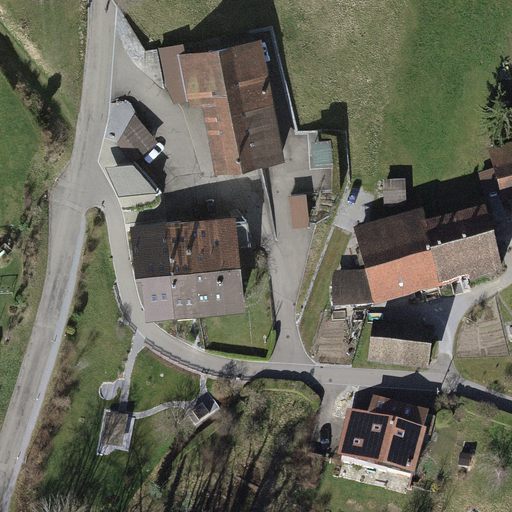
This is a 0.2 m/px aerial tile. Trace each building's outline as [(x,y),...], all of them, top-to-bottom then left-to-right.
[(183,44),(159,48),(167,89),(175,104),(189,101),(189,106),(203,103),(216,173),(283,161),(260,40),(185,54),(183,44)] [(160,141),(136,115),(118,144),(134,162),(160,141)] [(511,145),(489,152),(503,206),(511,204),(511,145)] [(135,164),(106,166),(119,196),(161,192),(135,164)] [(405,183),(383,184),(384,208),(406,207),(405,183)] [(423,215),(353,233),(361,274),(334,275),(331,285),(332,313),(373,312),(373,313),(442,296),(442,295),(467,288),(469,291),(502,282),(485,217),(426,231),(423,215)] [(238,217),(133,228),(138,280),(144,280),(149,320),(248,310),(241,246),(252,245),(250,221),(238,222),(238,217)] [(433,332),(373,325),(367,369),(428,376),(433,332)] [(367,420),(348,413),(337,461),(414,482),(426,437),(424,437),(429,417),(373,401),(367,420)] [(110,415),(103,447),(124,451),(130,419),(110,415)] [(325,459),(308,455),(301,485),(318,489),(325,459)]
